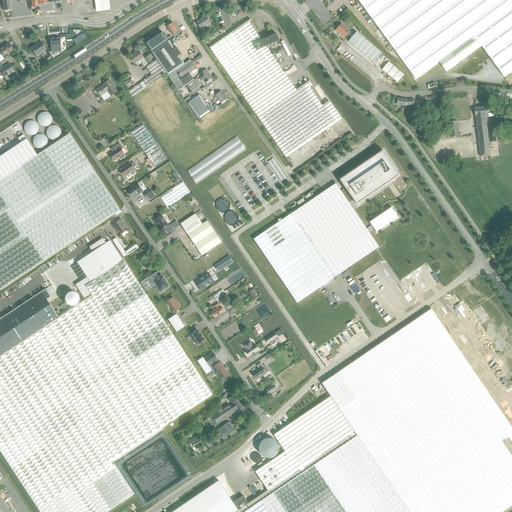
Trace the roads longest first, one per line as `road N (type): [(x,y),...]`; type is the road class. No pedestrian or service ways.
road 1 (unclassified): [(47,87),(244,378),(259,413)]
road 2 (tertiary): [(511,301),(391,127),(364,105)]
road 3 (unclassified): [(173,8),(287,172),(296,167)]
road 4 (primary): [(0,105),(168,0)]
road 5 (unclassified): [(511,92),(408,95),(380,87),(364,105)]
road 6 (unclassified): [(173,8),(47,87)]
